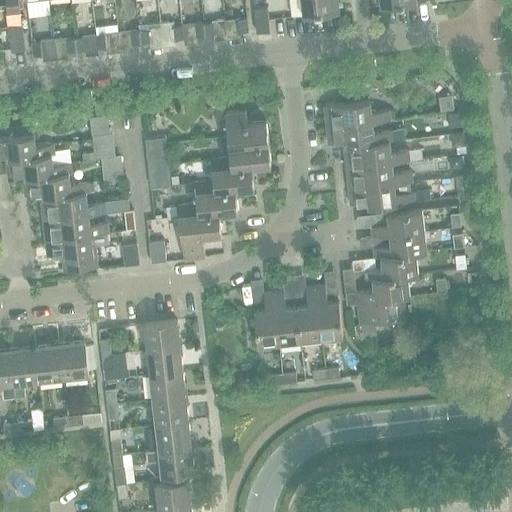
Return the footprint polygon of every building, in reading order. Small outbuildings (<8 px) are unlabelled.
[(302,0),(304,13),(319,11),(339,9),(338,0),(302,0)] [(19,2),(7,4),(8,12),(20,11),(19,2)] [(257,32),(269,30),(267,6),(254,7),(257,32)] [(213,22),(204,23),(206,35),(214,34),(214,40),(228,38),(226,17),(212,18),(213,22)] [(240,31),(248,30),(247,18),(238,19),(240,31)] [(173,21),(161,22),(162,25),(164,46),(176,44),(175,39),(173,26),(173,21)] [(204,23),(196,23),(197,36),(206,35),(204,23)] [(12,50),(25,48),(22,24),(9,25),(12,50)] [(175,39),(184,38),(183,25),(173,26),(175,39)] [(148,29),(140,30),(141,42),(149,42),(148,29)] [(140,30),(132,31),(133,43),(141,42),(140,30)] [(98,47),(107,46),(105,34),(97,35),(98,47)] [(84,36),(75,37),(76,49),(85,49),(84,36)] [(75,37),(67,38),(68,50),(76,49),(75,37)] [(33,55),(43,54),(41,41),(32,42),(33,55)] [(452,94),(440,95),(441,109),(454,107),(452,94)] [(329,125),(390,118),(389,108),(371,110),(370,98),(324,103),(326,121),(329,121),(329,125)] [(228,147),(268,142),(266,120),(247,122),(246,109),(225,112),(227,136),(220,137),(221,148),(228,147)] [(107,112),(91,114),(93,128),(108,126),(107,115),(107,112)] [(461,113),(449,114),(450,128),(463,126),(461,113)] [(346,144),(392,139),(391,129),(374,131),(372,120),(390,118),(329,125),(327,128),(328,142),(346,140),(346,144)] [(403,127),(391,129),(392,139),(405,137),(403,127)] [(52,153),(54,153),(54,148),(53,142),(36,143),(34,128),(16,131),(16,135),(0,136),(0,153),(9,153),(9,156),(9,157),(52,153)] [(159,129),(144,129),(145,169),(160,169),(159,129)] [(464,131),(452,132),(453,145),(465,144),(464,131)] [(348,161),(349,165),(410,158),(409,148),(391,149),(390,139),(392,139),(346,144),(344,147),(346,161),(348,161)] [(212,170),(252,165),(271,163),(268,142),(228,147),(229,147),(230,157),(211,159),(212,170)] [(9,157),(7,160),(8,173),(26,172),(26,176),(69,171),(72,171),(71,160),(69,147),(54,148),(54,153),(52,153),(9,157)] [(462,154),(450,155),(451,167),(463,165),(462,154)] [(351,185),(394,181),(412,179),(411,169),(393,170),(392,160),(410,158),(349,165),(346,168),(348,182),(351,182),(351,185)] [(196,193),(235,188),(254,186),(253,171),(252,165),(212,170),(213,179),(194,182),(196,193)] [(43,195),(86,190),(89,190),(88,180),(70,182),(69,171),(26,176),(24,180),(26,193),(43,191),(44,195),(43,195)] [(396,192),(394,181),(351,185),(349,189),(350,200),(350,203),(368,201),(369,206),(415,201),(414,190),(396,192)] [(219,211),(238,209),(237,201),(235,188),(196,193),(197,202),(178,205),(178,206),(179,215),(179,216),(219,211)] [(429,188),(414,190),(415,201),(430,199),(429,188)] [(89,212),(107,210),(105,199),(87,201),(86,190),(43,195),(41,199),(41,200),(43,213),(46,212),(46,217),(89,212)] [(128,197),(105,199),(107,210),(129,207),(128,197)] [(178,206),(164,208),(165,217),(179,215),(178,206)] [(391,233),(424,229),(422,207),(388,211),(389,222),(371,224),(372,235),(391,233)] [(453,225),(463,224),(461,210),(451,211),(453,225)] [(221,232),(219,211),(179,216),(184,257),(205,255),(202,235),(221,232)] [(48,237),(48,238),(91,233),(109,232),(108,220),(90,222),(89,212),(46,217),(44,219),(45,234),(48,234),(48,237)] [(382,255),(416,251),(427,249),(424,229),(391,233),(392,243),(374,245),(375,255),(382,255)] [(455,247),(465,245),(464,232),(454,233),(455,247)] [(92,243),(91,233),(48,238),(46,240),(47,254),(65,252),(65,256),(63,259),(64,269),(98,265),(96,243),(92,243)] [(151,261),(166,260),(164,238),(149,240),(151,261)] [(124,264),(139,262),(137,241),(121,243),(124,264)] [(351,260),(372,252),(369,243),(348,250),(351,260)] [(366,278),(368,278),(373,277),(375,277),(407,273),(418,272),(416,251),(382,255),(383,265),(365,267),(366,278)] [(458,267),(468,266),(466,253),(456,254),(458,267)] [(407,273),(375,277),(373,277),(375,288),(358,290),(359,299),(403,295),(403,294),(410,294),(407,273)] [(439,290),(448,290),(447,276),(438,277),(439,290)] [(322,337),(316,284),(306,286),(308,304),(297,305),(301,339),(322,337)] [(325,284),(316,284),(322,337),(344,334),(340,300),(327,301),(325,284)] [(280,341),(301,339),(297,305),(286,306),(284,288),(274,289),(280,341)] [(258,344),(280,341),(274,289),(264,290),(266,308),(254,309),(258,344)] [(405,315),(403,295),(359,299),(358,290),(346,291),(347,303),(358,302),(360,320),(375,318),(405,315)] [(375,318),(360,320),(362,337),(377,335),(375,318)] [(145,323),(148,348),(180,344),(177,319),(145,323)] [(110,338),(100,339),(102,353),(111,352),(110,338)] [(85,340),(60,343),(63,376),(89,373),(85,340)] [(38,379),(63,376),(60,343),(35,346),(38,379)] [(148,348),(150,373),(183,369),(180,344),(148,348)] [(25,394),(23,380),(38,379),(35,346),(10,349),(15,395),(25,394)] [(0,383),(2,383),(3,397),(15,395),(10,349),(0,350),(0,383)] [(111,352),(102,353),(103,368),(113,367),(111,352)] [(338,366),(326,368),(327,377),(339,376),(338,366)] [(326,368),(313,369),(314,379),(327,377),(326,368)] [(150,373),(153,398),(186,395),(183,369),(150,373)] [(295,371),(283,372),(284,382),(285,382),(296,381),(295,371)] [(283,372),(270,373),(271,383),(285,382),(284,382),(283,372)] [(225,375),(220,381),(228,388),(234,381),(225,375)] [(115,388),(106,389),(108,403),(117,402),(115,388)] [(153,398),(156,423),(189,420),(186,395),(153,398)] [(117,402),(108,403),(109,418),(119,417),(117,402)] [(83,413),(68,415),(69,425),(84,423),(83,413)] [(68,415),(53,417),(55,426),(69,425),(68,415)] [(33,419),(18,421),(19,431),(34,429),(33,419)] [(156,423),(159,448),(192,445),(189,420),(156,423)] [(18,421),(3,423),(5,432),(19,431),(18,421)] [(121,438),(112,439),(113,453),(123,452),(121,438)] [(192,445),(159,448),(162,474),(195,470),(192,445)] [(123,452),(113,453),(115,468),(125,467),(123,452)] [(3,476),(23,484),(28,471),(8,463),(3,476)] [(156,483),(159,508),(191,505),(189,479),(156,483)] [(117,483),(119,498),(128,497),(126,482),(117,483)]
